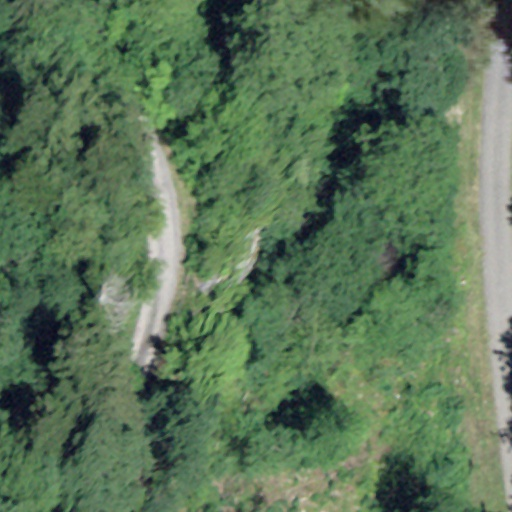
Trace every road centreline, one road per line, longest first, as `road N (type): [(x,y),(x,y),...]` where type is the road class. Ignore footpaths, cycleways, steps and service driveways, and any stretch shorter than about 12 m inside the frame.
road 1 (track): [(76,0),(161,167),(165,268),(111,496),(116,511)]
road 2 (residential): [(511,391),(497,215),(511,37)]
